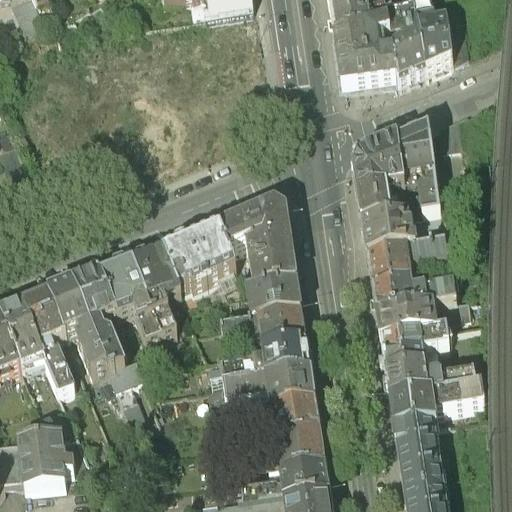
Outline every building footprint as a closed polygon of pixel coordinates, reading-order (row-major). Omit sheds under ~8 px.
[(30,0),(36,11),(48,6),(48,4),(46,0),(30,0)] [(204,0),(207,15),(253,9),(251,0),(160,0),(161,5),(193,0),(204,0)] [(361,0),(327,0),(329,9),(361,0)] [(331,20),(333,37),(386,22),(385,14),(386,14),(384,6),(366,11),(364,0),(361,0),(329,9),(331,20)] [(421,75),(425,73),(411,0),(397,0),(399,10),(386,14),(385,14),(386,22),(389,34),(404,32),(407,48),(399,49),(392,55),(397,78),(398,84),(421,75)] [(429,0),(411,0),(425,73),(450,62),(468,54),(463,22),(447,24),(446,22),(434,24),(429,0)] [(31,2),(11,8),(25,42),(44,32),(31,2)] [(386,22),(333,37),(340,81),(343,83),(346,86),(397,78),(392,55),(389,34),(386,22)] [(39,174),(59,167),(32,90),(13,97),(39,174)] [(458,115),(436,124),(439,146),(461,144),(458,115)] [(100,146),(117,190),(160,174),(143,129),(100,146)] [(414,134),(396,142),(403,187),(419,185),(417,188),(421,214),(426,214),(438,211),(435,190),(427,129),(414,134)] [(353,166),(357,193),(362,224),(390,219),(388,208),(386,191),(403,188),(403,187),(396,142),(358,158),(356,162),(353,166)] [(435,190),(438,211),(452,209),(469,207),(466,185),(435,190)] [(274,205),(217,229),(227,253),(247,244),(254,289),(295,283),(283,211),(277,208),(274,205)] [(390,219),(406,217),(407,217),(405,206),(388,208),(390,219)] [(438,211),(426,214),(430,239),(431,245),(444,243),(458,241),(452,209),(438,211)] [(364,235),(367,255),(415,248),(414,242),(411,226),(408,226),(406,217),(390,219),(362,224),(364,235)] [(197,240),(161,253),(177,290),(189,284),(191,288),(204,282),(203,282),(212,278),(232,270),(234,269),(227,253),(217,229),(197,240)] [(414,242),(415,248),(431,245),(430,239),(414,242)] [(431,245),(415,248),(367,255),(369,269),(372,287),(410,281),(408,267),(447,261),(444,243),(431,245)] [(161,253),(130,266),(159,338),(175,331),(163,301),(179,294),(177,290),(161,253)] [(130,266),(99,279),(115,318),(116,321),(132,314),(145,344),(159,338),(130,266)] [(232,270),(212,278),(218,291),(237,282),(232,270)] [(99,279),(72,291),(106,370),(109,376),(124,369),(124,367),(108,332),(105,334),(101,325),(115,318),(99,279)] [(373,297),(376,313),(431,305),(441,303),(456,301),(452,284),(411,290),(410,281),(372,287),(373,297)] [(209,296),(204,282),(191,288),(189,284),(177,290),(179,294),(181,300),(209,296)] [(295,283),(254,289),(246,290),(251,320),(300,312),(295,283)] [(72,291),(48,301),(64,340),(78,334),(80,339),(76,342),(91,376),(106,370),(72,291)] [(456,301),(441,303),(443,319),(469,315),(467,299),(456,301)] [(48,301),(22,312),(44,364),(58,396),(73,390),(57,351),(53,353),(50,348),(65,341),(64,340),(48,301)] [(380,341),(436,332),(431,305),(376,313),(378,323),(380,341)] [(22,312),(0,321),(0,325),(21,373),(44,364),(22,312)] [(251,320),(220,325),(222,342),(260,336),(261,348),(304,342),(300,312),(251,320)] [(0,382),(21,373),(0,325),(0,382)] [(485,356),(493,356),(492,325),(482,326),(485,356)] [(436,332),(380,341),(382,350),(385,374),(423,368),(421,351),(437,349),(449,347),(447,336),(446,331),(436,332)] [(304,342),(261,348),(263,359),(219,366),(222,384),(309,372),(304,342)] [(421,351),(423,368),(440,365),(437,349),(421,351)] [(141,379),(134,363),(124,367),(124,369),(109,376),(111,380),(121,404),(142,395),(136,381),(141,379)] [(222,384),(219,366),(209,367),(211,386),(222,384)] [(437,375),(425,377),(423,368),(385,374),(387,382),(390,402),(476,388),(473,372),(440,378),(437,375)] [(309,372),(222,384),(225,401),(267,395),(269,408),(313,401),(309,372)] [(111,380),(97,386),(106,397),(110,395),(118,411),(123,408),(121,404),(111,380)] [(225,401),(222,384),(211,386),(209,386),(211,404),(225,401)] [(488,386),(481,387),(484,405),(490,404),(488,386)] [(481,387),(476,388),(390,402),(391,413),(393,429),(432,426),(436,425),(433,407),(443,406),(444,409),(446,411),(484,405),(481,387)] [(313,401),(269,408),(272,429),(267,429),(266,425),(248,427),(248,426),(230,428),(232,444),(318,432),(313,401)] [(404,500),(442,494),(432,426),(393,429),(398,460),(404,500)] [(232,444),(230,428),(219,430),(221,446),(232,444)] [(318,432),(232,444),(234,461),(253,459),(253,457),(267,455),(270,473),(279,472),(323,465),(318,432)] [(73,476),(91,474),(87,464),(75,438),(62,440),(65,465),(71,464),(73,476)] [(62,440),(18,446),(21,469),(23,483),(24,491),(65,485),(64,477),(73,476),(71,464),(65,465),(62,440)] [(234,461),(232,444),(221,446),(223,463),(234,461)] [(0,486),(23,483),(21,469),(18,446),(0,448),(0,486)] [(323,465),(279,472),(281,488),(276,488),(275,485),(241,490),(241,491),(243,506),(283,500),(328,494),(323,465)] [(243,506),(241,491),(226,493),(229,507),(243,506)] [(330,511),(328,494),(283,500),(285,511),(284,511),(330,511)] [(445,511),(442,494),(404,500),(406,511),(445,511)] [(211,510),(211,511),(279,511),(285,511),(283,500),(243,506),(229,507),(211,510)]
